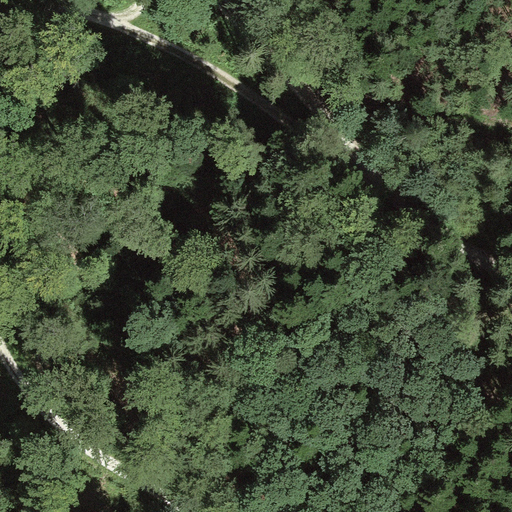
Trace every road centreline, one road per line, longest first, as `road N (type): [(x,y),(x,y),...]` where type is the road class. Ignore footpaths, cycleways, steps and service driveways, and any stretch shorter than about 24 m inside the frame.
road 1 (track): [(216,0),(315,101),(358,161),(462,247),(511,275)]
road 2 (track): [(358,161),(124,25),(41,0)]
road 3 (track): [(190,511),(46,415),(0,345)]
